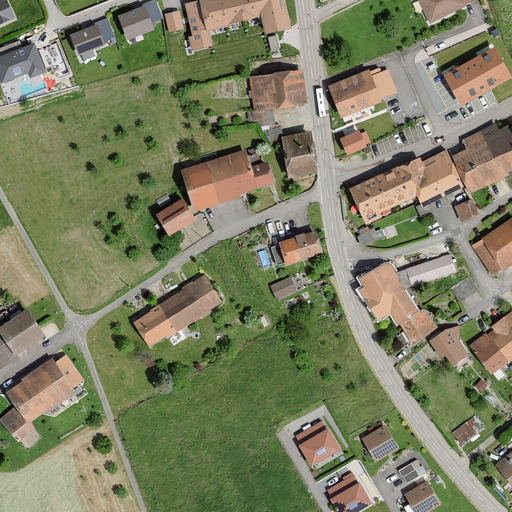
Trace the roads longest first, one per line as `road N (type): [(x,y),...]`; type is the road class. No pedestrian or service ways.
road 1 (residential): [(328,191),(219,236),(75,329),(143,511)]
road 2 (tertiary): [(339,260),(364,334),(394,389),(493,511)]
road 3 (residential): [(339,260),(458,232),(493,292),(511,280)]
road 4 (residential): [(511,102),(442,138),(326,175)]
road 5 (tertiary): [(302,0),(326,175)]
road 6 (track): [(0,192),(75,329)]
